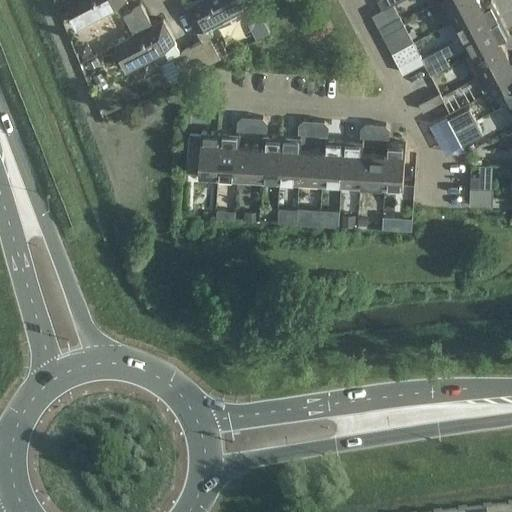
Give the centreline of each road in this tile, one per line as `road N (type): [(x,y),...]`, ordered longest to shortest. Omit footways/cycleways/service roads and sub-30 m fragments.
road 1 (primary): [(511,398),(406,395),(200,425)]
road 2 (primary): [(206,470),(511,410)]
road 3 (primary): [(11,167),(9,220),(54,372)]
road 4 (primary): [(92,358),(38,198),(11,167)]
road 5 (residential): [(223,96),(406,112)]
road 6 (primary): [(200,425),(184,394),(150,368),(92,358)]
road 7 (residential): [(406,112),(344,0)]
